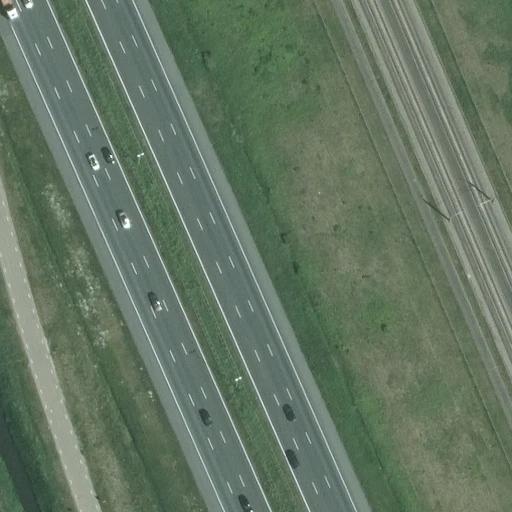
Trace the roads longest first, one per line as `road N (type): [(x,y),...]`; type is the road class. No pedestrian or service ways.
road 1 (motorway): [(332,511),(108,0)]
road 2 (motorway): [(23,0),(246,511)]
road 3 (unclassified): [(89,511),(0,217)]
road 4 (track): [(511,157),(446,0)]
